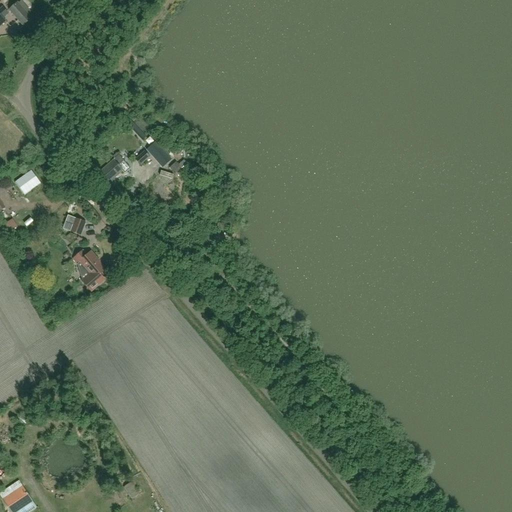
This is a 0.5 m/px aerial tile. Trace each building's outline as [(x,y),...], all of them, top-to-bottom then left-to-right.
[(20,0),(9,10),(18,20),(23,26),(31,19),(26,14),(30,10),(20,0)] [(142,140),(146,137),(131,121),(127,124),(142,140)] [(155,141),(146,149),(162,168),(171,160),(155,141)] [(140,166),(150,157),(144,151),(134,160),(140,166)] [(130,169),(123,161),(119,156),(113,160),(99,173),(108,184),(123,171),(124,173),(130,169)] [(180,171),(185,168),(181,162),(176,165),(180,171)] [(80,236),(85,223),(68,217),(63,229),(80,236)] [(9,233),(17,227),(12,220),(4,225),(9,233)] [(97,259),(91,252),(87,256),(83,251),(73,260),(77,265),(80,262),(90,274),(82,281),(91,292),(104,281),(100,275),(106,270),(96,259),(97,259)] [(6,466),(0,469),(5,479),(11,476),(6,466)] [(10,511),(30,511),(37,508),(24,488),(4,501),(10,511)] [(109,509),(121,504),(117,497),(106,502),(109,509)]
